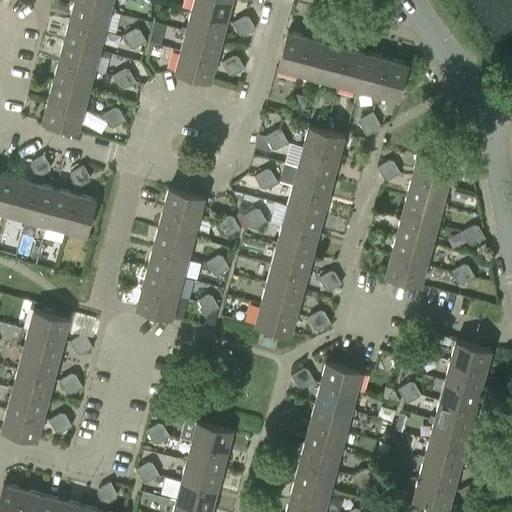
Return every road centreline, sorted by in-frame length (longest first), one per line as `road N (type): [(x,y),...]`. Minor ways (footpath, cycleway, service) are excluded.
road 1 (residential): [(0,450),(12,446),(97,468),(130,332)]
road 2 (residential): [(134,160),(104,286),(130,332)]
road 3 (residential): [(511,336),(343,298)]
road 4 (residential): [(482,119),(404,0)]
road 5 (residential): [(134,160),(0,126)]
road 6 (residential): [(511,248),(482,119)]
road 7 (residential): [(154,165),(175,111),(247,121)]
road 8 (residential): [(247,121),(235,160),(220,174),(154,165)]
road 9 (residential): [(278,0),(247,121)]
